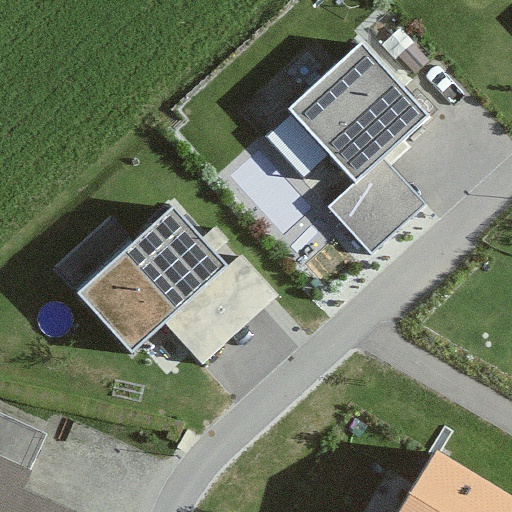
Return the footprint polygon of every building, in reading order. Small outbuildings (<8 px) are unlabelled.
[(432,108),(361,34),(291,100),(363,174),(332,203),(375,248),(426,199),(383,155),(432,108)] [(230,258),(173,195),(76,282),(131,342),(161,316),(201,361),(277,292),(239,250),(230,258)] [(49,440),(0,419),(0,458),(35,473),(49,440)] [(511,511),(511,484),(440,439),(393,511),(511,511)] [(29,483),(0,469),(0,511),(54,511),(22,498),(29,483)]
